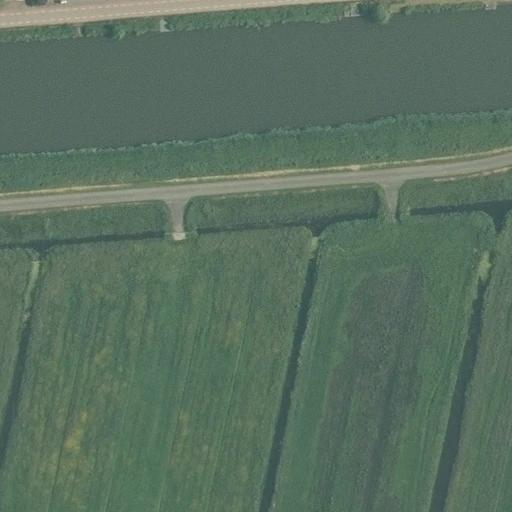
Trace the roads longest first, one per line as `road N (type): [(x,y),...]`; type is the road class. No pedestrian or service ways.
road 1 (unclassified): [(0,197),(511,149)]
road 2 (tertiary): [(0,13),(175,0)]
